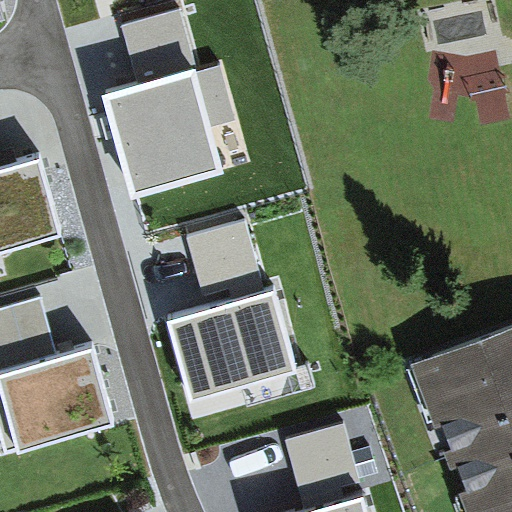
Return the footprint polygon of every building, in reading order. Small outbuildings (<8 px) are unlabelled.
[(138,77),(101,87),(130,188),(227,161),(183,6),(123,23),(138,77)] [(0,246),(65,227),(43,150),(0,162),(0,246)] [(204,296),(158,310),(193,421),(314,384),(279,272),(266,276),(246,213),(184,232),(204,296)] [(57,349),(40,291),(0,302),(0,460),(122,426),(96,338),(57,349)] [(474,511),(511,511),(511,311),(413,349),(474,511)] [(297,495),(249,509),(249,511),(379,511),(349,406),(277,427),(297,495)] [(147,511),(143,503),(126,511),(147,511)]
